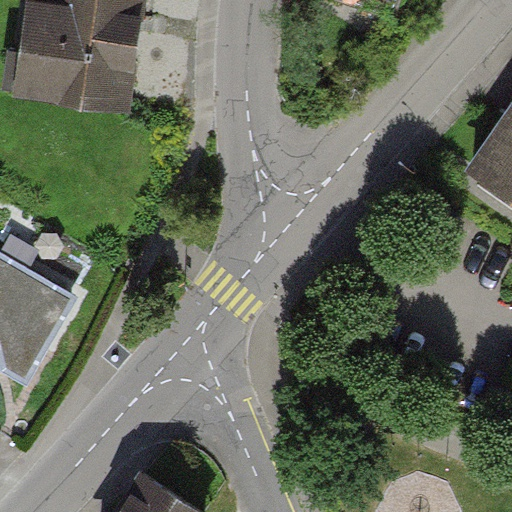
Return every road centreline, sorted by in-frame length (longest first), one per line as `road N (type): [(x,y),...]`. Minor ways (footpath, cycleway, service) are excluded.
road 1 (residential): [(493,0),(328,183),(282,213)]
road 2 (residential): [(282,213),(254,160),(247,101),(253,0)]
road 3 (residential): [(180,352),(36,511)]
road 4 (residential): [(180,352),(220,396),(271,511)]
road 5 (residential): [(282,213),(255,266),(180,352)]
